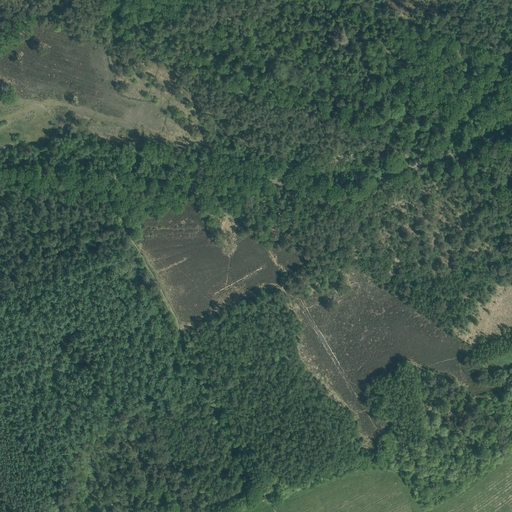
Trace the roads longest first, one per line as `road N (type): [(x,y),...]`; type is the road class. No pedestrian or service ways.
road 1 (tertiary): [(0,179),(256,190),(353,184),(511,132)]
road 2 (track): [(264,497),(95,183)]
road 3 (track): [(41,511),(47,492),(0,399)]
